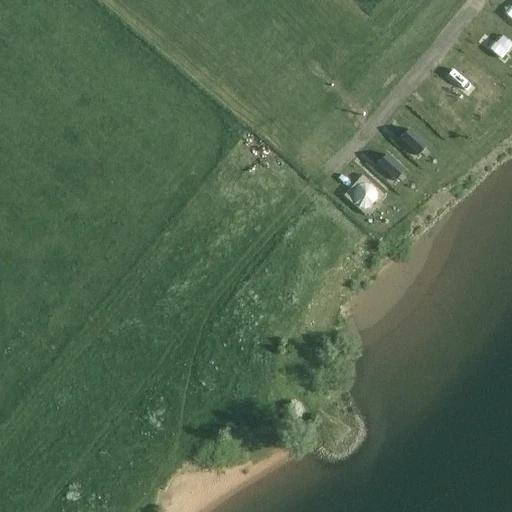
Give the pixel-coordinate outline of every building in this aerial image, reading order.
[(511,5),(506,0),(505,0),(497,10),(511,22),(511,5)] [(511,53),(486,33),(478,43),(505,66),(511,57),(511,53)] [(442,135),(453,123),(418,90),(407,102),(442,135)] [(412,128),(422,119),(408,103),(398,113),(412,128)] [(419,162),(428,152),(393,119),(383,129),(419,162)] [(425,175),(381,132),(359,154),(367,162),(378,152),(403,176),(400,180),(411,190),(425,175)] [(368,164),(391,186),(401,176),(377,154),(368,164)] [(332,192),(346,205),(359,191),(345,178),(332,192)]
